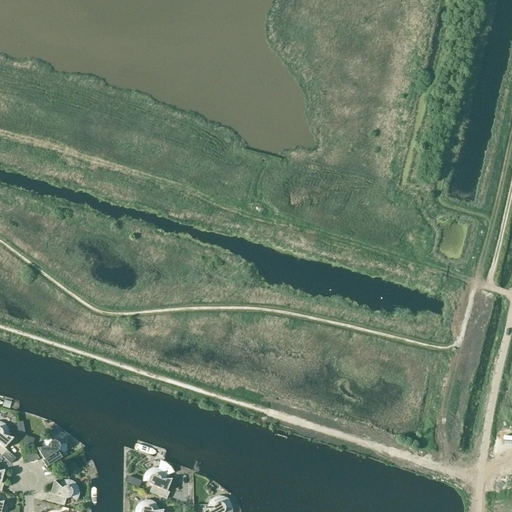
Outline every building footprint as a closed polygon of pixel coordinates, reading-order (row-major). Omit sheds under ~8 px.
[(0,454),(2,456),(7,450),(5,449),(14,439),(9,437),(9,434),(9,430),(7,427),(4,424),(0,422),(0,454)] [(42,449),(37,449),(44,460),(42,461),(47,468),(67,456),(65,454),(66,451),(66,447),(65,443),(69,442),(67,437),(63,434),(58,432),(53,432),(48,433),(49,436),(46,438),(44,441),(43,445),(42,449)] [(161,470),(158,469),(154,469),(150,470),(147,472),(145,474),(143,478),(143,482),(149,481),(149,483),(152,486),(156,487),(153,494),(166,499),(169,492),(167,491),(172,479),(167,480),(166,476),(164,473),(161,470)] [(64,480),(60,482),(57,484),(54,481),(51,494),(48,493),(46,501),(64,506),(66,499),(68,499),(70,498),(71,497),(76,501),(78,498),(79,494),(79,490),(78,486),(75,483),(72,481),(68,480),(64,480)] [(231,505),(229,502),(226,499),(223,497),(219,497),(216,498),(216,497),(212,499),(210,502),(208,505),(208,509),(202,509),(203,511),(224,511),(225,511),(226,509),(232,509),(231,505)] [(158,507),(156,504),(153,502),(149,501),(145,501),(142,502),(139,504),(136,507),(135,511),(163,511),(164,510),(159,511),(158,507)]
